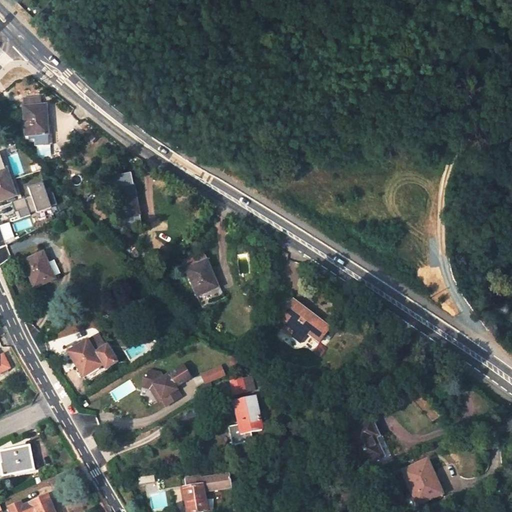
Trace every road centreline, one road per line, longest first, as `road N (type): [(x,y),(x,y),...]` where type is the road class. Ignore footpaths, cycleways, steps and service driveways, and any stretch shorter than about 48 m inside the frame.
road 1 (secondary): [(15,40),(135,144),(363,285),(511,391)]
road 2 (secondary): [(511,373),(144,134),(23,29)]
road 3 (track): [(511,111),(457,154),(444,176),(439,220),(446,266),(504,367)]
road 4 (tertiary): [(116,511),(0,305)]
